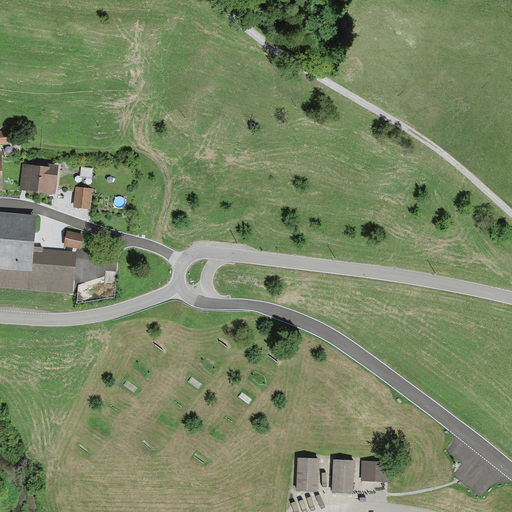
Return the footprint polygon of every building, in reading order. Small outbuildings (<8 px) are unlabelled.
[(0,132),(0,142),(8,142),(8,133),(0,132)] [(25,167),(22,188),(53,191),(56,167),(50,166),(50,169),(25,167)] [(80,167),(79,177),(91,178),(92,168),(80,167)] [(89,208),(91,189),(77,188),(75,207),(89,208)] [(34,218),(0,215),(0,283),(71,290),(75,254),(43,251),(43,248),(32,247),(34,218)] [(82,235),(68,232),(66,244),(79,247),(82,235)] [(318,459),(299,458),(298,490),(317,491),(318,459)] [(354,461),(334,460),(333,491),(352,492),(354,461)] [(389,462),(363,461),(362,477),(388,478),(389,462)]
